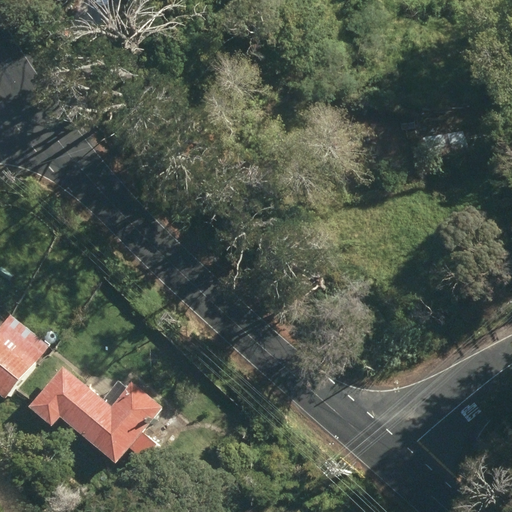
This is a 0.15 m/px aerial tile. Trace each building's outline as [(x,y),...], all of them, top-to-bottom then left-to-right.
[(39,0),(35,2),(38,9),(50,4),(48,0),(39,0)] [(0,339),(0,386),(15,399),(57,347),(20,316),(0,339)] [(73,415),(128,462),(140,447),(154,460),(168,444),(153,432),(174,407),(144,382),(123,407),(76,367),(42,407),(64,425),(73,415)] [(31,388),(40,395),(49,384),(40,377),(31,388)] [(126,484),(139,496),(151,481),(138,470),(126,484)]
